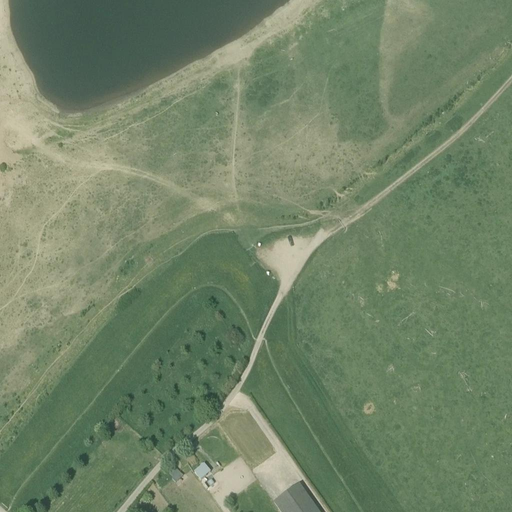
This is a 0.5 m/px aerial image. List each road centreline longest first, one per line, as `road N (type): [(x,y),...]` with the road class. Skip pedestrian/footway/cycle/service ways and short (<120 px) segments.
road 1 (track): [(0,510),(187,292),(204,285),(223,290),(257,341)]
road 2 (residential): [(121,511),(223,407),(287,285)]
road 3 (track): [(356,213),(511,78)]
